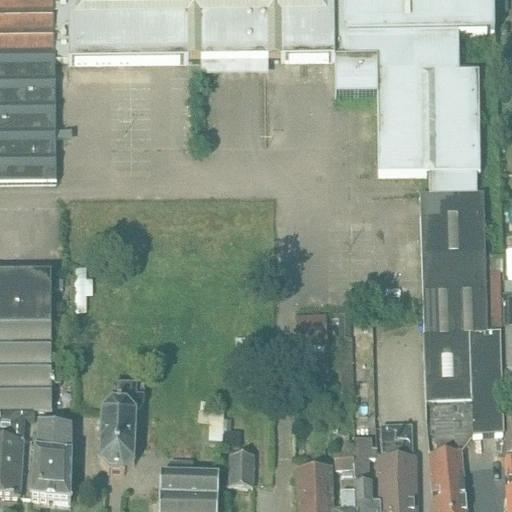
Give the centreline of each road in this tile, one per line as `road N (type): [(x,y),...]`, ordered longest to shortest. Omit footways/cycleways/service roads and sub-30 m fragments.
road 1 (residential): [(282,511),(275,78)]
road 2 (residential): [(275,78),(0,79)]
road 3 (residential): [(446,47),(310,51),(275,78)]
